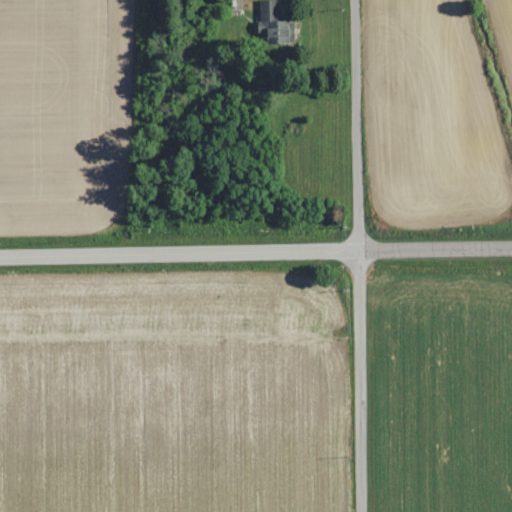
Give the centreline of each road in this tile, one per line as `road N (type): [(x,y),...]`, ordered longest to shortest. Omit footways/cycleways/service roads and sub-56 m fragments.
road 1 (residential): [(0,252),(511,246)]
road 2 (residential): [(354,511),(354,248)]
road 3 (residential): [(354,248),(351,0)]
